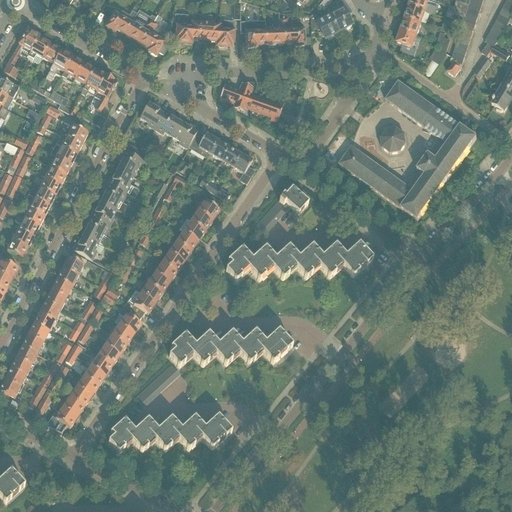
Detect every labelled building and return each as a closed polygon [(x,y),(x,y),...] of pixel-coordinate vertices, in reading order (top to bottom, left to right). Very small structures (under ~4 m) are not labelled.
[(341,13),(330,18),(338,34),(351,27),(346,17),(352,13),(349,9),(345,4),(342,0),(334,0),(341,13)] [(427,0),(411,0),(409,8),(426,13),(432,15),(436,3),(430,1),(427,0)] [(449,8),(446,17),(450,19),(452,15),(459,17),(463,6),(456,3),(454,9),(449,8)] [(469,8),(469,9),(480,13),(482,7),(471,3),(469,8)] [(511,8),(505,5),(503,11),(511,15),(511,8)] [(463,6),(459,17),(465,19),(467,14),(469,9),(469,8),(463,6)] [(409,8),(405,20),(422,26),(426,13),(409,8)] [(469,9),(467,14),(478,18),(480,13),(469,9)] [(112,20),(107,29),(115,34),(116,31),(124,36),(136,15),(132,13),(129,17),(117,10),(112,20)] [(511,15),(503,11),(500,16),(511,22),(511,19),(511,15)] [(465,19),(465,20),(477,24),(478,18),(467,14),(465,19)] [(124,36),(140,46),(153,24),(148,21),(147,24),(136,17),(137,15),(136,15),(124,36)] [(500,16),(497,21),(508,27),(509,25),(511,22),(500,16)] [(177,25),(176,36),(178,37),(177,45),(191,46),(192,25),(193,18),(181,17),(180,25),(177,25)] [(191,41),(204,42),(206,18),(193,17),(193,18),(192,25),(191,46),(191,41)] [(204,42),(217,43),(218,27),(212,26),(212,24),(210,24),(211,18),(206,18),(204,42)] [(338,34),(330,18),(318,25),(315,20),(312,22),(312,30),(312,34),(318,34),(318,32),(320,31),(325,41),(338,34)] [(279,29),(265,30),(266,46),(285,46),(284,20),(278,20),(279,29)] [(287,20),(284,20),(285,46),(295,45),(295,48),(305,48),(304,28),(299,24),(292,24),(292,22),(288,22),(287,20)] [(405,20),(401,32),(417,38),(418,38),(422,26),(405,20)] [(465,20),(463,26),(475,29),(477,24),(465,20)] [(497,21),(494,27),(505,32),(508,27),(497,21)] [(217,43),(217,48),(230,49),(230,41),(232,41),(234,23),(219,22),(218,27),(217,43)] [(441,32),(446,34),(450,23),(445,22),(441,32)] [(240,24),(240,36),(247,35),(247,50),(256,50),(256,47),(266,46),(265,30),(265,23),(240,24)] [(153,24),(140,46),(149,51),(148,53),(156,58),(158,53),(163,56),(167,48),(167,39),(168,37),(155,30),(157,26),(153,24)] [(463,26),(461,31),(473,35),(475,29),(463,26)] [(494,27),(491,32),(502,38),(505,32),(494,27)] [(461,31),(460,37),(471,41),(473,35),(461,31)] [(20,56),(26,60),(38,40),(39,39),(27,32),(3,74),(14,81),(18,75),(19,73),(12,69),(20,56)] [(401,32),(397,45),(403,47),(401,52),(401,53),(414,57),(417,51),(413,50),(416,41),(417,38),(401,32)] [(491,32),(489,38),(499,43),(502,38),(491,32)] [(440,44),(439,46),(441,46),(439,53),(446,55),(450,43),(444,40),(445,36),(441,35),(438,43),(440,44)] [(460,37),(458,43),(469,46),(471,41),(460,37)] [(488,45),(494,48),(495,48),(499,43),(489,38),(485,44),(488,45)] [(38,67),(41,61),(50,46),(48,45),(48,44),(45,42),(43,42),(38,40),(26,60),(38,67)] [(458,43),(456,48),(467,52),(469,46),(458,43)] [(481,54),(487,58),(491,53),(495,48),(494,48),(488,45),(481,54)] [(50,46),(41,61),(47,64),(47,65),(45,68),(49,70),(50,71),(51,71),(61,53),(56,50),(55,48),(52,46),(51,47),(50,46)] [(441,46),(439,46),(437,51),(430,61),(438,67),(445,57),(446,55),(439,53),(441,46)] [(456,48),(454,54),(465,58),(467,52),(456,48)] [(491,53),(497,57),(506,63),(510,57),(495,48),(491,53)] [(61,79),(72,59),(71,59),(71,57),(67,55),(66,55),(61,53),(51,71),(46,80),(51,83),(55,76),(61,79)] [(487,58),(475,75),(480,79),(492,64),(497,57),(491,53),(487,58)] [(465,58),(454,54),(452,59),(462,67),(465,58)] [(72,59),(61,79),(72,86),(72,85),(83,66),(82,65),(82,64),(78,61),(77,62),(72,59)] [(462,69),(455,63),(447,74),(455,79),(462,69)] [(72,85),(76,87),(75,88),(82,92),(85,88),(94,72),(93,71),(93,70),(90,68),(87,68),(83,66),(72,85)] [(81,95),(85,98),(87,95),(93,98),(106,77),(100,74),(99,75),(94,72),(85,88),(82,92),(81,95)] [(495,101),(495,100),(493,103),(494,103),(492,106),(498,110),(497,111),(502,113),(503,113),(505,114),(511,101),(511,73),(506,81),(507,82),(498,98),(497,98),(495,101)] [(18,75),(14,81),(20,84),(23,78),(18,75)] [(106,77),(93,98),(101,102),(95,111),(100,114),(117,84),(106,77)] [(0,81),(0,95),(8,100),(12,102),(15,103),(17,98),(18,97),(16,96),(18,91),(13,88),(8,85),(0,81)] [(352,148),(339,166),(417,222),(464,157),(477,139),(464,130),(428,104),(426,103),(425,102),(398,83),(385,101),(447,146),(436,161),(428,155),(417,171),(424,177),(413,193),(352,148)] [(28,88),(37,94),(40,90),(30,85),(28,88)] [(270,122),(277,124),(284,106),(277,103),(276,106),(250,97),(253,89),(242,85),(239,92),(224,86),(219,101),(234,106),(232,109),(244,114),(246,110),(271,119),(270,122)] [(48,100),(59,107),(64,99),(63,99),(52,93),(48,100)] [(0,95),(0,109),(6,112),(12,102),(8,100),(0,95)] [(46,103),(32,95),(28,101),(43,109),(46,103)] [(64,99),(60,106),(64,108),(68,102),(64,99)] [(148,105),(139,120),(147,125),(146,127),(154,132),(166,112),(157,107),(156,110),(148,105)] [(0,109),(0,120),(4,123),(9,114),(6,112),(0,109)] [(56,120),(59,114),(49,109),(46,115),(56,120)] [(166,112),(154,132),(163,137),(164,135),(172,139),(181,124),(174,120),(175,118),(166,112)] [(46,115),(39,128),(45,131),(45,130),(46,131),(49,124),(53,127),(56,120),(46,115)] [(29,125),(34,127),(38,120),(33,117),(29,125)] [(181,124),(172,139),(179,144),(178,146),(187,151),(188,150),(197,134),(198,131),(189,126),(188,128),(181,124)] [(71,127),(65,138),(66,138),(82,146),(87,136),(71,127)] [(382,150),(390,155),(400,154),(406,146),(404,136),(396,130),(386,132),(380,140),(382,150)] [(208,155),(210,157),(218,143),(206,136),(205,139),(197,134),(188,150),(205,160),(208,155)] [(61,136),(56,146),(61,148),(77,157),(82,146),(66,138),(65,138),(61,136)] [(34,137),(29,146),(36,149),(41,140),(34,137)] [(16,139),(13,145),(24,150),(27,145),(16,139)] [(121,142),(117,149),(124,153),(138,160),(142,153),(121,142)] [(210,157),(221,163),(229,150),(218,143),(210,157)] [(7,146),(4,152),(14,156),(17,150),(7,146)] [(36,149),(29,146),(25,154),(32,157),(36,149)] [(51,156),(55,159),(71,167),(77,157),(61,148),(56,146),(51,156)] [(221,163),(232,170),(240,156),(229,150),(221,163)] [(17,151),(13,159),(14,160),(18,162),(22,153),(17,151)] [(121,164),(118,171),(133,179),(137,171),(139,172),(144,163),(138,160),(124,153),(120,159),(119,161),(119,162),(121,164)] [(142,153),(138,160),(144,163),(147,157),(146,155),(142,153)] [(240,156),(232,170),(235,172),(244,177),(241,183),(245,185),(246,186),(245,187),(246,188),(254,173),(253,173),(248,170),(249,169),(252,163),(240,156)] [(24,158),(19,166),(24,168),(27,170),(31,161),(24,158)] [(11,163),(9,168),(14,170),(18,162),(14,160),(13,159),(11,163)] [(55,159),(49,169),(66,177),(71,167),(55,159)] [(24,168),(19,166),(15,175),(22,179),(27,170),(24,168)] [(177,171),(186,177),(189,172),(181,166),(177,171)] [(46,167),(40,177),(44,179),(60,188),(66,177),(49,169),(46,167)] [(172,168),(168,174),(174,177),(177,171),(172,168)] [(131,188),(129,186),(133,179),(118,171),(114,178),(111,177),(106,186),(126,196),(134,201),(139,192),(131,188)] [(4,176),(0,184),(7,187),(10,179),(4,176)] [(14,177),(9,188),(15,191),(16,191),(21,181),(14,177)] [(176,177),(168,192),(174,195),(175,195),(180,187),(184,189),(187,183),(176,177)] [(44,179),(39,190),(55,198),(60,188),(44,179)] [(203,180),(199,186),(205,190),(208,184),(203,180)] [(161,184),(157,191),(163,194),(166,187),(161,184)] [(208,184),(205,190),(215,197),(216,198),(220,192),(208,184)] [(122,205),(126,196),(106,186),(101,195),(104,197),(100,204),(116,212),(123,216),(127,208),(122,205)] [(34,187),(28,197),(50,209),(55,198),(39,190),(34,187)] [(15,191),(9,188),(5,197),(12,200),(16,191),(15,191)] [(163,194),(157,191),(154,198),(159,201),(163,194)] [(220,192),(216,198),(226,204),(230,196),(220,191),(220,192)] [(280,200),(281,201),(289,209),(290,209),(298,216),(308,205),(292,191),(285,198),(283,196),(280,200)] [(174,195),(168,192),(164,200),(170,204),(175,195),(174,195)] [(28,197),(25,203),(30,206),(28,210),(28,211),(44,219),(50,209),(28,197)] [(4,200),(0,208),(0,209),(6,212),(10,204),(4,200)] [(278,202),(276,205),(285,214),(289,209),(281,201),(279,203),(278,202)] [(205,203),(198,214),(212,224),(220,213),(205,203)] [(92,213),(89,219),(109,229),(114,221),(112,219),(116,212),(100,204),(95,214),(92,213)] [(276,205),(272,210),(281,218),(285,214),(276,205)] [(160,207),(155,214),(162,218),(166,210),(160,207)] [(28,210),(22,221),(39,229),(44,219),(28,210)] [(272,210),(267,215),(276,223),(281,218),(272,210)] [(162,218),(155,214),(150,223),(157,227),(162,218)] [(198,214),(191,224),(205,234),(212,224),(198,214)] [(267,215),(263,220),(272,228),(276,223),(267,215)] [(20,226),(17,231),(33,240),(39,229),(22,221),(18,219),(15,224),(20,226)] [(88,226),(83,237),(99,245),(103,237),(105,238),(109,229),(89,219),(86,225),(88,226)] [(263,220),(258,225),(267,233),(272,228),(263,220)] [(181,230),(179,232),(184,234),(198,244),(205,234),(191,224),(187,221),(181,230)] [(267,233),(258,225),(254,230),(263,238),(267,233)] [(148,227),(143,237),(149,241),(149,242),(155,231),(148,227)] [(17,231),(12,242),(28,250),(33,240),(17,231)] [(184,234),(177,245),(191,255),(198,244),(184,234)] [(99,245),(83,237),(78,247),(75,246),(72,252),(92,263),(97,253),(94,252),(99,245)] [(149,241),(143,237),(139,244),(145,248),(149,242),(149,241)] [(8,239),(5,244),(9,247),(6,252),(14,256),(22,261),(28,250),(12,242),(8,239)] [(177,245),(169,255),(184,265),(191,255),(177,245)] [(349,262),(343,268),(351,277),(350,277),(352,279),(352,278),(353,279),(373,262),(359,246),(346,258),(349,262)] [(123,257),(127,259),(132,250),(128,247),(123,257)] [(326,263),(319,269),(327,278),(328,280),(329,280),(343,268),(349,262),(346,258),(336,247),(322,259),(326,263)] [(303,264),(296,270),(304,279),(303,279),(305,281),(305,280),(306,281),(319,269),(326,263),(322,259),(312,248),(299,260),(303,264)] [(289,249),(276,261),(279,265),(273,271),(281,280),(280,280),(281,282),(282,281),(283,282),(296,270),(303,264),(299,260),(289,249)] [(256,266),(249,272),(257,281),(258,283),(259,282),(259,283),(273,271),(279,265),(276,261),(265,250),(252,262),(256,266)] [(135,251),(130,259),(137,263),(142,254),(135,251)] [(231,267),(225,272),(233,281),(233,282),(235,284),(235,283),(236,284),(249,272),(256,266),(252,262),(242,251),(228,263),(227,264),(228,265),(229,264),(231,267)] [(68,259),(62,271),(78,279),(84,267),(86,262),(73,255),(70,260),(68,259)] [(169,255),(162,265),(177,275),(184,265),(169,255)] [(137,263),(130,259),(126,268),(132,271),(137,263)] [(0,275),(11,282),(17,270),(1,262),(0,261),(0,275)] [(162,265),(155,276),(169,286),(177,275),(162,265)] [(62,271),(56,282),(72,290),(78,279),(62,271)] [(119,281),(118,282),(125,285),(125,284),(130,275),(123,272),(119,281)] [(107,274),(98,289),(104,293),(113,278),(107,274)] [(0,276),(0,290),(5,293),(11,282),(0,276)] [(155,276),(148,286),(162,296),(169,286),(155,276)] [(56,282),(51,293),(66,301),(72,290),(56,282)] [(148,286),(141,296),(155,306),(162,296),(148,286)] [(104,293),(98,289),(93,297),(99,301),(104,293)] [(110,289),(106,295),(116,302),(120,296),(110,289)] [(51,293),(45,304),(60,312),(66,301),(51,293)] [(116,302),(106,295),(102,301),(112,308),(116,302)] [(128,303),(125,308),(141,320),(145,315),(148,317),(155,306),(141,296),(134,307),(128,303)] [(90,303),(85,311),(91,315),(96,306),(90,303)] [(45,304),(39,315),(54,323),(60,312),(45,304)] [(125,320),(119,328),(134,338),(141,327),(138,325),(141,320),(125,308),(119,316),(125,320)] [(91,315),(85,311),(80,319),(86,323),(91,315)] [(89,321),(96,325),(101,316),(95,312),(89,321)] [(39,315),(33,326),(49,334),(54,323),(39,315)] [(77,323),(72,332),(72,333),(73,332),(79,335),(84,327),(77,323)] [(87,325),(82,333),(89,337),(94,329),(87,325)] [(33,326),(27,338),(43,346),(49,334),(33,326)] [(119,328),(112,338),(126,348),(134,338),(119,328)] [(72,333),(72,332),(68,339),(74,343),(79,335),(73,332),(72,333)] [(89,337),(82,333),(77,342),(84,346),(89,337)] [(269,349),(263,355),(271,364),(270,364),(272,366),(272,365),(272,366),(287,352),(292,348),(279,333),(265,345),(269,349)] [(222,351),(216,357),(224,366),(225,367),(226,368),(239,356),(246,350),(242,345),(232,334),(218,346),(222,351)] [(246,350),(239,356),(247,365),(248,367),(249,366),(249,367),(263,355),(269,349),(265,345),(255,334),(242,345),(246,350)] [(199,352),(193,358),(200,367),(202,368),(202,369),(216,357),(222,351),(218,346),(209,335),(195,347),(199,352)] [(175,353),(169,358),(177,367),(177,368),(178,369),(179,369),(179,370),(193,358),(199,352),(195,347),(185,336),(171,349),(170,350),(171,350),(172,350),(174,352),(175,353)] [(27,338),(22,349),(37,357),(43,346),(27,338)] [(112,338),(105,348),(119,358),(126,348),(112,338)] [(64,345),(59,354),(60,354),(66,357),(71,349),(64,345)] [(74,346),(70,354),(76,358),(81,350),(74,346)] [(105,348),(98,358),(112,368),(119,358),(105,348)] [(22,349),(16,360),(31,368),(37,357),(22,349)] [(60,354),(59,354),(54,362),(61,365),(66,357),(60,354)] [(76,358),(70,354),(64,363),(71,367),(76,358)] [(98,358),(91,369),(105,379),(112,368),(98,358)] [(16,360),(10,371),(25,379),(31,368),(16,360)] [(53,364),(46,376),(47,376),(47,375),(54,379),(60,368),(53,364)] [(87,366),(80,376),(84,379),(98,389),(105,379),(91,369),(87,366)] [(171,367),(167,371),(175,380),(179,376),(171,367)] [(62,368),(57,376),(63,380),(68,372),(62,368)] [(10,371),(4,382),(20,390),(25,379),(10,371)] [(167,371),(162,375),(170,384),(175,380),(167,371)] [(47,376),(46,376),(43,381),(49,386),(54,379),(47,375),(47,376)] [(162,375),(157,379),(166,388),(170,384),(162,375)] [(63,380),(57,376),(51,384),(58,388),(63,380)] [(84,379),(76,389),(91,399),(98,389),(84,379)] [(157,379),(153,383),(161,392),(166,388),(157,379)] [(0,394),(3,396),(0,402),(0,404),(15,412),(18,407),(12,404),(20,390),(4,382),(0,390),(0,394)] [(43,382),(39,387),(45,391),(48,385),(43,382)] [(153,383),(148,388),(157,397),(161,392),(153,383)] [(51,386),(44,397),(50,401),(57,390),(51,386)] [(39,387),(33,398),(39,401),(45,391),(39,387)] [(148,388),(144,392),(152,401),(157,397),(148,388)] [(76,389),(69,400),(84,409),(91,399),(76,389)] [(144,392),(139,396),(147,405),(152,401),(144,392)] [(147,405),(139,396),(134,400),(143,409),(147,405)] [(50,401),(44,397),(41,403),(36,413),(42,416),(47,406),(50,401)] [(39,401),(33,398),(27,409),(33,412),(39,401)] [(69,400),(62,410),(77,420),(84,409),(69,400)] [(51,419),(45,428),(61,436),(66,428),(69,430),(69,431),(77,420),(62,410),(55,421),(54,421),(51,419)] [(208,434),(202,440),(210,449),(209,450),(211,451),(212,451),(232,433),(218,418),(205,430),(208,434)] [(185,435),(178,441),(186,450),(186,451),(188,452),(189,453),(202,440),(208,434),(205,430),(194,419),(181,431),(185,435)] [(161,436),(155,443),(165,453),(178,441),(185,435),(181,431),(171,420),(158,432),(161,436)] [(138,437),(132,443),(142,454),(155,443),(161,436),(158,432),(148,421),(135,433),(138,437)] [(114,439),(108,444),(119,455),(132,443),(138,437),(135,433),(124,422),(111,435),(110,436),(110,437),(111,436),(114,439)] [(11,472),(0,481),(0,486),(1,488),(0,489),(0,500),(5,505),(25,487),(11,472)]
